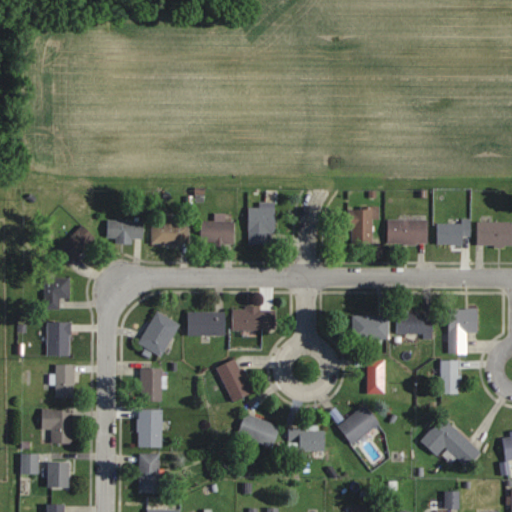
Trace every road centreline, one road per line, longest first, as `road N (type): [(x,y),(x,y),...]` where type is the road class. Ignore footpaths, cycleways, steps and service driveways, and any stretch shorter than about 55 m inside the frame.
road 1 (residential): [(511,277),(150,276),(123,289)]
road 2 (residential): [(103,511),(110,321),(123,289)]
road 3 (residential): [(315,344),(284,354),(283,379),(296,391),(314,392),(327,381),(331,364),(315,344)]
road 4 (residential): [(316,194),(307,223),(307,342)]
